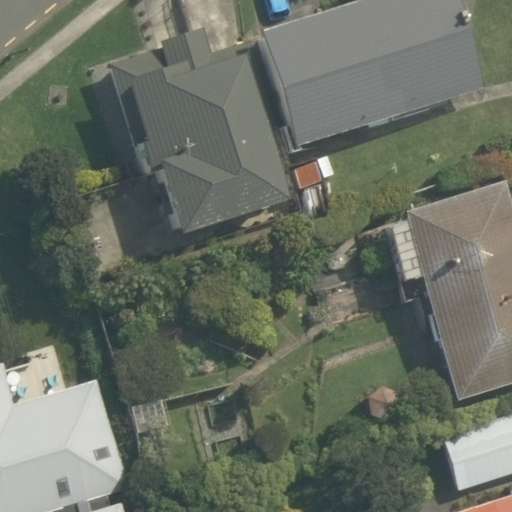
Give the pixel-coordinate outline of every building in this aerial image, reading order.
[(425,0),(258,56),(293,161),(488,96),(455,0),(425,0)] [(95,75),(128,193),(150,187),(169,256),(294,221),(278,166),(242,35),(95,75)] [(511,195),(499,199),(396,230),(449,412),(511,393),(511,242),(510,234),(511,233),(511,195)] [(94,393),(0,418),(0,511),(67,511),(122,498),(94,393)] [(511,416),(436,439),(452,493),(511,475),(511,416)] [(511,511),(511,503),(483,511),(511,511)]
